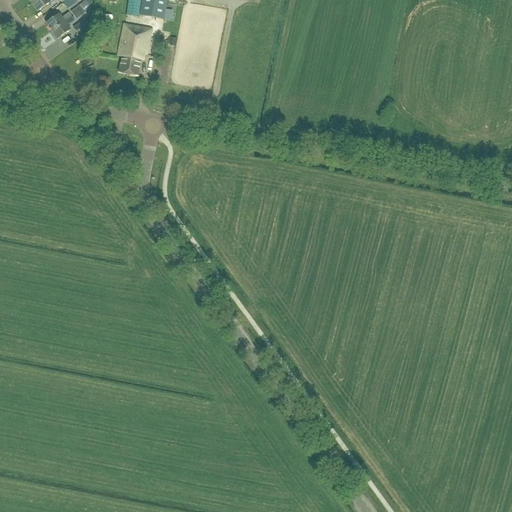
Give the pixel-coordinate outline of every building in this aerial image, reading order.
[(37,0),(31,4),(37,12),(50,3),(47,0),(37,0)] [(163,20),(167,0),(142,0),(140,15),(163,20)] [(73,16),(83,9),(82,9),(87,6),(84,3),(80,6),(80,5),(70,12),(73,16)] [(60,9),(64,15),(70,10),(66,5),(60,9)] [(83,9),(73,16),(76,20),(85,14),(83,9)] [(51,32),(71,18),(68,14),(61,19),(59,15),(46,24),(51,32)] [(71,18),(51,32),(57,40),(70,30),(67,26),(74,22),(71,18)] [(73,29),(79,38),(91,29),(84,20),(73,29)] [(138,77),(142,54),(146,55),(151,31),(123,26),(117,57),(121,58),(118,74),(138,77)]
